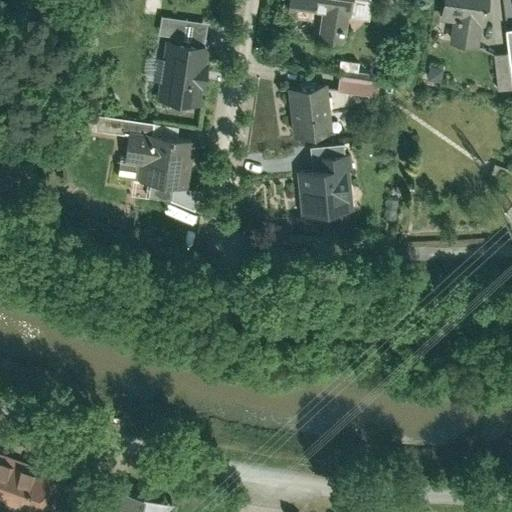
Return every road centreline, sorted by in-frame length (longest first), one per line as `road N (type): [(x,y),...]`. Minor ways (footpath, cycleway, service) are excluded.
road 1 (residential): [(0,401),(204,467),(375,490)]
road 2 (track): [(511,255),(235,239),(219,222)]
road 3 (residential): [(251,0),(219,222)]
road 4 (residential): [(375,490),(511,498)]
